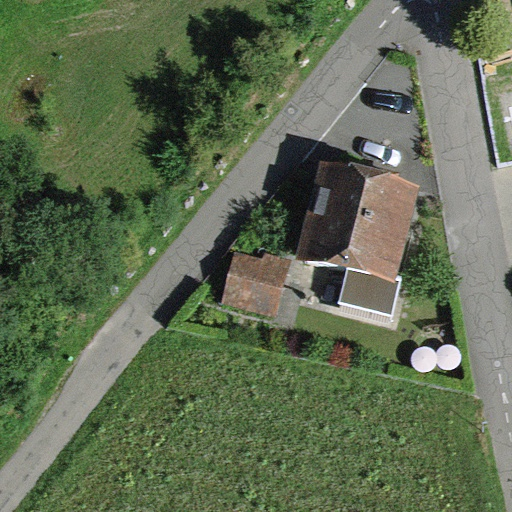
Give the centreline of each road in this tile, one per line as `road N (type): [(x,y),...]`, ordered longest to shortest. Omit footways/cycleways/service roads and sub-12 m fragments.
road 1 (track): [(322,95),(0,491)]
road 2 (residential): [(472,0),(461,47),(509,415)]
road 3 (residential): [(396,0),(322,95)]
